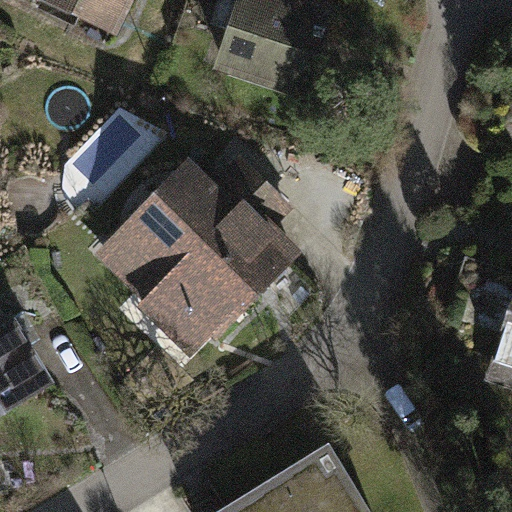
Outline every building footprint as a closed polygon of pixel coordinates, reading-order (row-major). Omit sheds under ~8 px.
[(129,0),(33,0),(113,37),(129,0)] [(340,7),(317,0),(229,0),(208,69),(311,98),(340,7)] [(237,192),(228,201),(181,157),(91,252),(166,322),(179,308),(212,338),(296,248),(237,192)] [(511,271),(479,378),(511,388),(511,271)] [(0,416),(54,383),(8,310),(0,314),(0,416)] [(379,511),(333,440),(225,509),(206,479),(177,497),(186,511),(379,511)]
